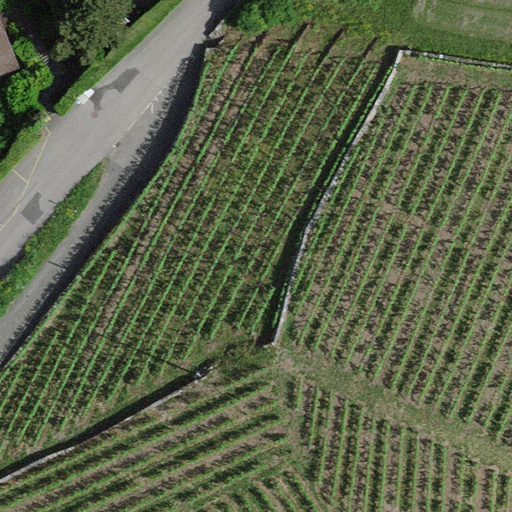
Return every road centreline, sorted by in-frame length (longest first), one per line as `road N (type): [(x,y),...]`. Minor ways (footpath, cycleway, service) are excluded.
road 1 (residential): [(219,0),(0,250)]
road 2 (track): [(146,83),(150,134),(137,167),(0,347)]
